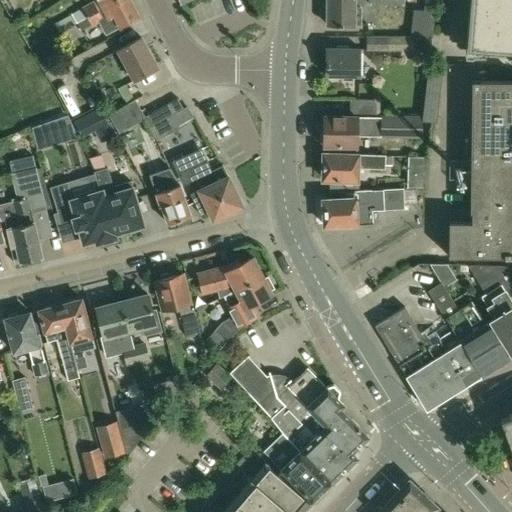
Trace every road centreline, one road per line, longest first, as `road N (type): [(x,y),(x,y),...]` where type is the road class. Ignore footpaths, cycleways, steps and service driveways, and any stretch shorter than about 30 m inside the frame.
road 1 (unclassified): [(0,284),(283,212)]
road 2 (tertiary): [(423,444),(394,414),(283,212)]
road 3 (tertiary): [(285,73),(197,69),(155,0)]
road 4 (tertiary): [(283,212),(285,73)]
